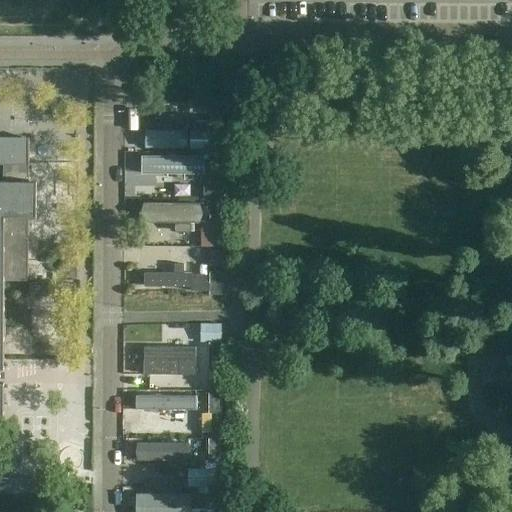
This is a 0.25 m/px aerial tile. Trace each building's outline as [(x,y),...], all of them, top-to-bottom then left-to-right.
[(211,123),(211,126),(223,126),(223,103),(196,103),(196,123),(211,123)] [(189,147),(189,115),(159,115),(159,130),(148,130),(148,147),(189,147)] [(223,149),(223,132),(191,132),(191,149),(223,149)] [(0,411),(4,412),(4,380),(0,380),(0,367),(4,367),(5,278),(29,278),(30,136),(0,135),(0,411)] [(211,151),(211,174),(223,174),(223,151),(211,151)] [(144,192),(196,192),(196,164),(150,164),(150,176),(144,175),(144,192)] [(211,199),(211,222),(223,222),(223,199),(211,199)] [(143,221),(201,221),(201,203),(143,203),(143,221)] [(210,250),(210,265),(222,265),(222,250),(210,250)] [(147,272),(147,285),(197,286),(197,272),(184,272),(184,265),(174,265),(174,272),(147,272)] [(223,272),(210,272),(210,295),(223,295),(223,272)] [(203,339),(221,339),(222,323),(204,322),(203,339)] [(222,343),(209,343),(209,366),(222,366),(222,343)] [(145,373),(199,373),(199,346),(145,346),(145,373)] [(222,391),(209,391),(209,414),(222,414),(222,391)] [(161,409),(197,410),(198,392),(139,392),(139,420),(161,420),(161,409)] [(222,462),(222,439),(209,439),(209,462),(222,462)] [(135,460),(192,461),(192,442),(135,442),(135,460)] [(189,486),(222,486),(222,469),(188,469),(189,486)] [(45,475),(4,474),(4,491),(45,491),(45,475)] [(222,510),(222,487),(209,487),(209,510),(222,510)] [(137,493),(137,511),(193,511),(194,493),(137,493)]
